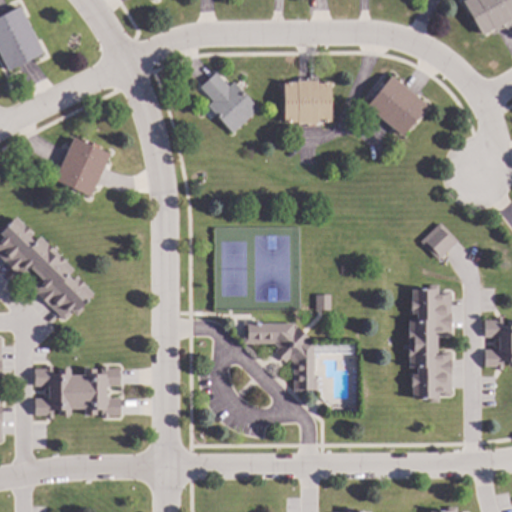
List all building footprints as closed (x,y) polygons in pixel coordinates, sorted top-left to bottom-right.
[(511,0),(511,16),(508,18),(509,20),(492,30),(491,28),(479,35),(460,0),(511,0)] [(41,53),(5,71),(0,60),(0,15),(18,6),(41,53)] [(227,87),(232,82),(256,108),(230,133),(205,106),(211,101),(198,87),(213,73),(227,87)] [(425,105),(400,136),(364,107),(370,98),(368,96),(379,82),(381,84),(388,76),(425,105)] [(313,81),(315,81),(315,82),(323,82),(323,83),(328,83),(328,120),(324,120),(324,122),(316,122),(316,123),(314,123),(314,126),(297,126),(297,124),(295,124),(295,123),(282,122),(281,82),(294,82),(294,81),(296,81),(296,78),(313,78),(313,81)] [(108,154),(88,196),(52,179),(71,137),(108,154)] [(22,226),(23,225),(30,231),(29,232),(31,234),(28,237),(32,241),(38,236),(46,245),(47,244),(53,250),(52,251),(57,256),(58,255),(72,270),(66,276),(70,280),(74,276),(76,279),(77,278),(83,284),(82,285),(91,294),(79,306),(82,309),(75,316),(71,312),(62,320),(30,288),(37,282),(39,284),(42,282),(29,269),(19,278),(15,273),(14,274),(2,262),(3,261),(0,258),(0,228),(1,229),(14,217),(22,226)] [(455,242),(436,260),(418,241),(438,222),(455,242)] [(436,291),(449,291),(449,335),(435,335),(435,352),(449,352),(450,396),(437,396),(437,402),(427,402),(427,398),(410,398),(409,373),(415,373),(415,368),(406,369),(406,319),(414,319),(414,314),(409,314),(409,289),(426,289),(426,285),(436,285),(436,291)] [(328,311),(314,311),(314,295),(328,294),(328,311)] [(511,367),(506,367),(506,362),(501,362),(501,370),(493,370),(493,368),(482,368),(482,349),(491,349),(491,347),(496,347),(496,339),(492,339),(492,337),(481,337),(481,320),(493,320),(493,317),(501,317),(501,324),(506,324),(506,321),(511,321),(511,367)] [(256,324),(291,324),(291,332),(296,327),(309,339),(304,343),(311,343),(311,378),(314,378),(315,393),(291,393),(291,362),(287,358),(283,362),(273,352),(277,348),(271,343),(242,343),(242,321),(256,320),(256,324)] [(107,368),(118,368),(118,385),(103,386),(103,398),(118,398),(119,416),(107,416),(107,418),(99,418),(99,412),(95,412),(95,415),(82,415),(82,409),(68,409),(68,415),(56,415),(56,412),(51,412),(51,418),(44,418),(44,416),(33,416),(33,398),(42,398),(42,396),(46,396),(46,388),(42,388),(42,386),(32,386),(32,368),(44,368),(44,366),(52,366),(52,373),(56,373),(56,369),(68,369),(68,375),(82,375),(82,369),(94,369),(94,373),(99,373),(99,365),(107,365),(107,368)]
